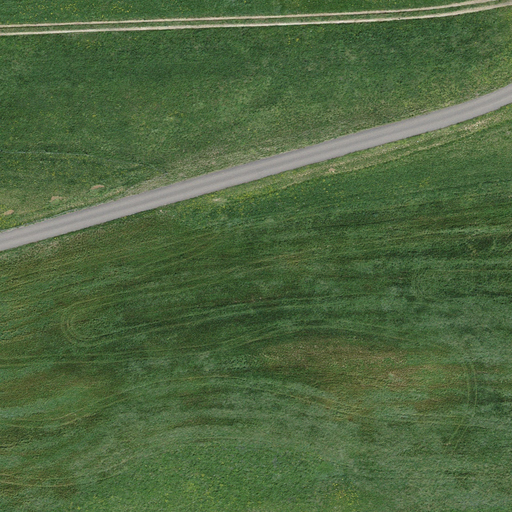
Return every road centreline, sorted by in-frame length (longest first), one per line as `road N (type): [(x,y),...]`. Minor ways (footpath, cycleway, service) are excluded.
road 1 (unclassified): [(0,235),(511,89)]
road 2 (track): [(511,3),(0,29)]
